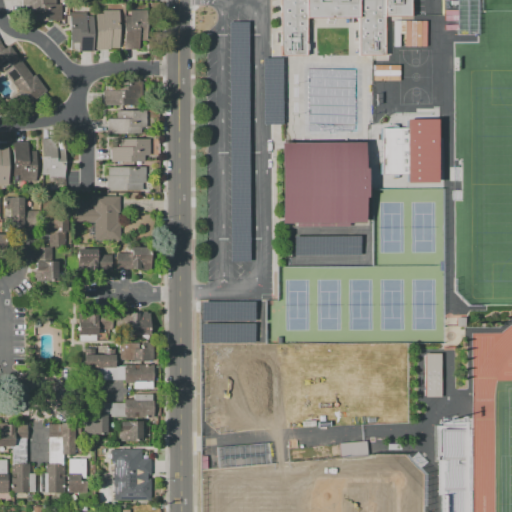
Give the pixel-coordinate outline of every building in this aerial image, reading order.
[(35,22),(35,13),(26,13),(26,0),(60,0),(60,5),(66,5),(66,22),(35,22)] [(410,0),(410,15),(384,15),(384,54),(358,54),(359,16),(306,16),(306,54),(280,54),(280,0),(410,0)] [(126,47),(125,14),(132,14),(132,8),(148,9),(149,35),(142,35),(142,47),(126,47)] [(94,50),(94,14),(102,14),(102,10),(116,10),(116,19),(118,19),(118,48),(109,48),(109,50),(94,50)] [(71,49),(71,39),(70,39),(69,12),(86,12),(86,15),(93,15),(93,51),(79,51),(79,49),(71,49)] [(228,22),(229,261),(248,261),(247,22),(228,22)] [(0,50),(9,44),(31,75),(34,74),(46,90),(19,110),(9,96),(18,90),(0,65),(0,50)] [(261,57),(262,124),(282,124),(281,57),(261,57)] [(106,105),(105,90),(108,90),(108,84),(113,84),(113,81),(145,81),(145,97),(141,97),(141,105),(106,105)] [(106,134),(106,119),(115,118),(115,111),(145,110),(145,127),(139,127),(139,133),(106,134)] [(435,119),(406,119),(407,127),(381,128),(382,173),(407,172),(407,182),(437,181),(435,119)] [(110,162),(110,147),(119,147),(119,139),(149,139),(149,155),(143,155),(143,162),(110,162)] [(43,176),(43,140),(57,140),(58,142),(65,142),(65,149),(66,149),(66,178),(50,179),(50,175),(43,176)] [(13,175),(12,142),(27,142),(28,151),(35,151),(36,181),(19,181),(19,175),(13,175)] [(280,223),(280,142),(363,142),(363,168),(366,168),(366,197),(363,197),(363,222),(348,222),(348,226),(296,226),(296,223),(280,223)] [(106,190),(105,176),(107,175),(107,167),(144,166),(144,183),(141,183),(141,190),(106,190)] [(94,240),(94,222),(72,222),(72,209),(94,209),(93,207),(94,207),(94,196),(119,196),(119,212),(117,212),(117,222),(119,222),(120,240),(94,240)] [(42,210),(42,228),(16,228),(16,209),(8,209),(8,197),(29,197),(29,211),(42,210)] [(53,244),(50,244),(50,229),(47,229),(47,209),(69,209),(67,244),(53,244)] [(293,255),(293,236),(359,235),(359,254),(293,255)] [(0,236),(11,236),(12,256),(3,257),(3,250),(0,250),(0,236)] [(49,246),(52,246),(52,261),(57,261),(57,281),(44,281),(34,282),(34,262),(35,262),(35,246),(49,246)] [(115,269),(115,253),(130,253),(130,246),(150,246),(150,270),(137,270),(137,269),(115,269)] [(110,254),(110,271),(86,271),(86,269),(76,269),(76,248),(95,248),(95,254),(110,254)] [(200,300),(200,319),(253,320),(253,301),(200,300)] [(118,330),(117,313),(140,313),(140,311),(149,311),(149,323),(152,323),(152,336),(131,336),(131,339),(124,339),(123,330),(118,330)] [(81,342),(81,336),(80,336),(80,313),(98,313),(98,315),(114,315),(114,330),(98,330),(98,342),(81,342)] [(200,323),(200,342),(253,342),(253,323),(200,323)] [(119,360),(119,342),(137,342),(137,348),(140,348),(140,341),(152,341),(152,360),(119,360)] [(118,368),(89,368),(87,368),(87,355),(88,355),(88,349),(98,349),(98,355),(107,356),(107,349),(118,349),(118,366),(118,368)] [(424,354),(441,354),(441,396),(424,396),(424,354)] [(123,384),(123,364),(157,364),(157,382),(152,382),(152,389),(132,389),(132,384),(123,384)] [(123,416),(123,399),(133,399),(132,394),(152,394),(152,417),(124,418),(124,416),(123,416)] [(106,416),(106,434),(87,435),(87,432),(83,432),(83,415),(96,415),(106,415),(106,416)] [(438,511),(438,495),(436,495),(436,459),(439,459),(439,445),(436,445),(436,425),(439,425),(443,418),(463,418),(463,417),(468,416),(468,418),(471,418),(472,511),(438,511)] [(117,441),(117,437),(114,437),(114,422),(127,422),(127,421),(140,420),(141,440),(117,441)] [(25,445),(11,445),(0,445),(0,422),(21,422),(21,423),(26,423),(26,438),(25,438),(25,445)] [(62,453),(62,438),(48,438),(47,423),(78,423),(79,435),(73,435),(73,444),(79,444),(79,453),(62,453)] [(343,459),(341,445),(368,442),(369,456),(343,459)] [(221,469),(219,449),(271,444),(272,465),(221,469)] [(112,500),(113,462),(110,462),(110,450),(140,449),(140,458),(150,458),(150,475),(146,475),(146,478),(150,478),(150,500),(112,500)] [(66,492),(66,473),(67,473),(67,459),(84,459),(84,481),(85,481),(85,492),(66,492)] [(47,463),(61,463),(63,463),(63,492),(42,492),(42,491),(39,491),(39,472),(45,472),(45,463),(47,463)] [(29,464),(29,473),(34,473),(34,492),(27,492),(11,493),(10,464),(29,464)]
